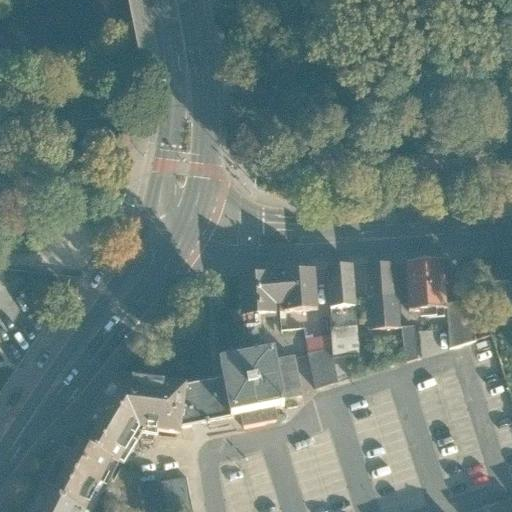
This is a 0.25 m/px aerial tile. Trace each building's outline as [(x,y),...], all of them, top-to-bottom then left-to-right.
[(130,153),(129,129),(77,130),(78,155),(130,153)] [(511,255),(494,257),(495,274),(484,275),(486,304),(511,302),(511,255)] [(442,263),(405,264),(407,311),(415,311),(415,317),(444,316),(442,263)] [(395,265),(361,267),(366,332),(400,329),(395,265)] [(354,308),(351,267),(326,269),(329,309),(354,308)] [(235,279),(237,325),(256,324),(255,318),(278,317),(278,313),(316,311),(314,271),(235,275),(235,279)] [(474,342),(471,302),(445,304),(449,350),(474,342)] [(356,354),(354,327),(329,329),(329,350),(330,356),(356,354)] [(412,328),(400,329),(401,361),(414,360),(412,328)] [(332,387),(330,356),(329,350),(313,352),(316,389),(332,387)] [(229,364),(224,364),(227,378),(235,418),(242,417),(244,429),(282,421),(280,410),(304,404),(295,358),(285,360),(283,352),(229,364)] [(185,428),(214,423),(206,382),(115,373),(78,442),(119,466),(142,430),(184,434),(185,428)] [(214,381),(206,382),(214,423),(224,421),(235,418),(227,378),(214,381)] [(119,466),(78,442),(69,436),(43,487),(90,508),(119,466)] [(190,511),(184,480),(141,487),(145,511),(190,511)] [(88,511),(90,508),(43,487),(30,511),(88,511)]
